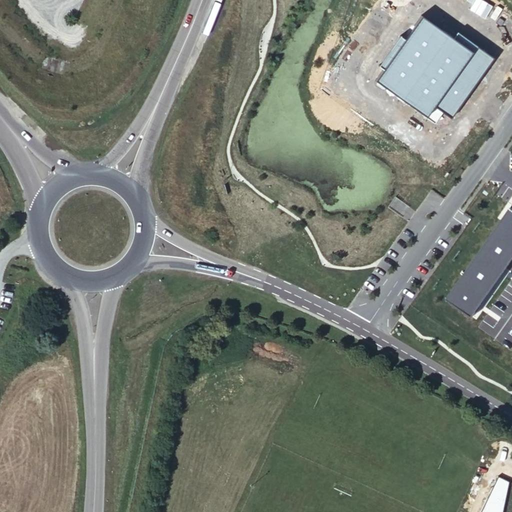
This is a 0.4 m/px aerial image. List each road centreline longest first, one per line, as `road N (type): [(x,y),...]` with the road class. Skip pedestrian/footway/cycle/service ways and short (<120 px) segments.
road 1 (unclassified): [(365,327),(511,123)]
road 2 (secondary): [(94,340),(93,511)]
road 3 (tertiary): [(365,327),(511,415)]
road 4 (tertiary): [(235,269),(365,327)]
road 5 (secondary): [(147,123),(202,0)]
